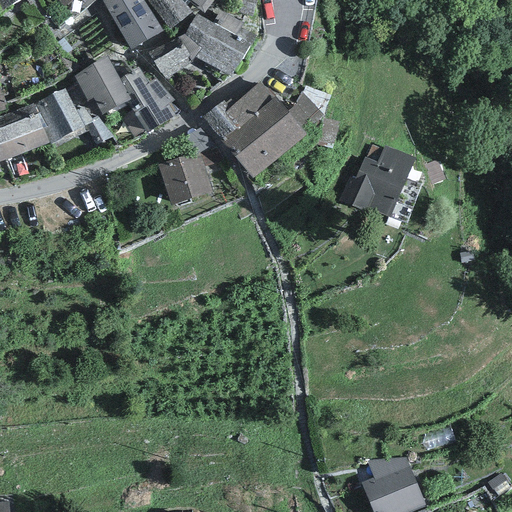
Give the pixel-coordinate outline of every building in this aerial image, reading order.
[(0,0),(0,10),(3,15),(27,0),(0,0)] [(52,0),(61,11),(74,0),(52,0)] [(135,0),(111,0),(104,4),(132,54),(158,40),(135,0)] [(165,0),(139,0),(161,31),(178,19),(165,0)] [(181,0),(205,16),(216,0),(181,0)] [(258,1),(254,0),(239,0),(235,15),(252,20),(258,1)] [(250,48),(197,18),(178,42),(197,61),(232,81),(250,48)] [(176,42),(148,57),(157,74),(185,59),(176,42)] [(106,62),(73,81),(88,107),(92,104),(102,122),(127,107),(131,105),(119,84),(106,62)] [(127,107),(146,140),(176,122),(168,109),(172,107),(157,82),(148,88),(139,72),(119,84),(131,105),(127,107)] [(260,88),(208,128),(245,176),(297,137),(260,88)] [(65,92),(30,108),(49,148),(84,132),(65,92)] [(0,167),(46,148),(34,120),(0,133),(0,167)] [(371,146),(346,205),(390,224),(417,162),(385,148),(383,151),(371,146)] [(198,154),(157,168),(171,209),(212,196),(198,154)] [(405,468),(353,488),(362,511),(392,511),(418,502),(405,468)]
